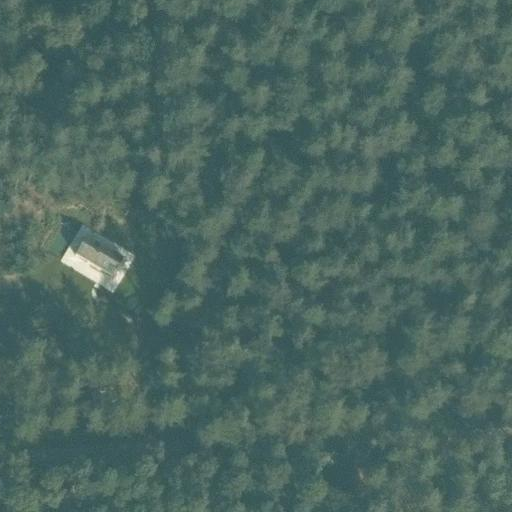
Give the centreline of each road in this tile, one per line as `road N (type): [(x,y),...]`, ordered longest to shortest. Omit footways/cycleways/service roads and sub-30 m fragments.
road 1 (track): [(511,425),(171,445)]
road 2 (track): [(171,445),(0,455)]
